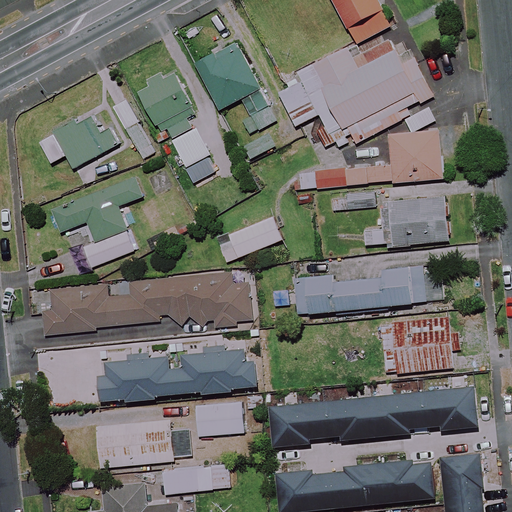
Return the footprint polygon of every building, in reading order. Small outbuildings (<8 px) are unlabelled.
[(0,0),(0,8),(17,0),(0,0)] [(408,28),(392,0),(347,0),(373,47),(408,28)] [(278,121),(240,44),(200,64),(223,111),(244,100),(251,114),(243,118),(251,134),(278,121)] [(367,55),(313,85),(347,147),(435,98),(410,53),(376,71),(367,55)] [(142,93),(162,131),(154,136),(159,144),(167,140),(168,143),(193,129),(189,121),(199,116),(177,74),(142,93)] [(128,131),(140,123),(143,121),(128,98),(113,108),(128,131)] [(438,122),(432,108),(407,120),(413,134),(438,122)] [(123,144),(104,109),(43,142),(55,164),(70,156),(76,168),(123,144)] [(140,123),(128,131),(148,161),(159,154),(140,123)] [(299,190),(396,182),(444,179),(441,133),(393,137),(395,165),(297,173),(299,190)] [(98,243),(131,230),(121,207),(149,196),(139,172),(54,205),(65,234),(90,224),(98,243)] [(287,212),(278,188),(234,206),(244,229),(287,212)] [(374,192),(345,194),(346,212),(376,210),(374,192)] [(452,241),(447,196),(382,203),(385,229),(366,231),(367,247),(389,244),(390,248),(452,241)] [(255,247),(50,266),(38,267),(40,289),(51,288),(53,307),(108,302),(108,303),(167,297),(167,291),(181,290),(182,300),(220,297),(221,299),(260,296),(255,247)] [(444,300),(440,263),(385,269),(385,277),(336,283),(335,275),(296,279),(300,315),(444,300)] [(456,367),(451,316),(383,323),(389,374),(456,367)] [(263,320),(98,335),(103,383),(268,367),(263,320)] [(481,426),(477,388),(274,409),(278,447),(315,443),(315,440),(345,436),(346,440),(415,433),(415,429),(444,426),(444,430),(481,426)] [(246,433),(244,403),(199,406),(201,436),(246,433)] [(176,461),(174,434),(173,421),(100,427),(103,468),(176,461)] [(487,511),(482,455),(444,458),(449,511),(487,511)] [(289,511),(437,498),(434,461),(348,469),(349,472),(317,475),(316,472),(283,475),(286,511),(289,511)] [(232,488),(229,463),(166,470),(168,494),(232,488)] [(150,505),(148,483),(106,487),(108,510),(92,511),(180,511),(180,502),(150,505)]
